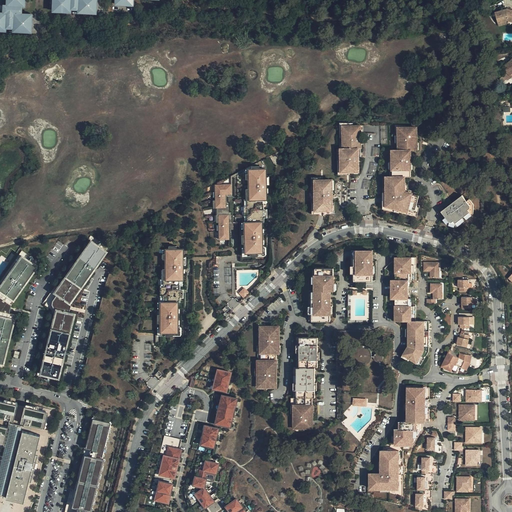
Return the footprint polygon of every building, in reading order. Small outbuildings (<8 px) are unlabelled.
[(97,0),(54,0),(54,11),(71,12),(71,9),(79,9),(79,12),(97,13),(97,0)] [(23,5),(8,5),(4,5),(4,9),(7,9),(7,13),(7,15),(15,16),(15,13),(22,13),(23,5)] [(495,13),(498,23),(507,21),(508,22),(511,23),(511,11),(507,9),(506,10),(495,13)] [(32,14),(22,13),(15,13),(15,16),(7,15),(7,13),(4,13),(0,12),(0,30),(6,31),(6,28),(14,28),(14,31),(32,32),(32,14)] [(511,60),(511,61),(511,62),(508,66),(507,65),(503,68),(505,69),(502,72),(504,74),(505,76),(508,74),(510,76),(511,73),(511,60)] [(353,176),(353,172),(343,172),(343,150),(345,150),(345,127),(355,127),(355,123),(340,124),(340,150),(339,150),(339,176),(353,176)] [(410,125),(395,125),(397,151),(390,151),(390,178),(384,178),(384,201),(383,211),(417,218),(420,207),(418,206),(420,197),(407,193),(406,178),(411,178),(412,170),(411,162),(411,152),(416,152),(416,146),(417,146),(418,143),(417,127),(410,128),(410,125)] [(355,127),(345,127),(345,150),(343,150),(343,172),(353,172),(360,172),(360,157),(357,157),(357,153),(360,153),(360,150),(362,150),(362,145),(360,145),(360,141),(362,141),(361,127),(355,127)] [(261,239),(261,232),(258,233),(257,229),(261,229),(261,222),(263,222),(263,218),(263,213),(259,213),(259,210),(263,210),(262,199),(265,199),(265,192),(261,192),(261,189),(265,189),(264,185),(264,177),(264,170),(258,170),(250,170),(247,170),(248,185),(248,187),(248,200),(246,200),(247,223),(244,223),(244,229),(244,232),(245,242),(245,248),(245,253),(262,252),(262,247),(261,244),(261,239)] [(336,203),(333,203),(333,210),(316,211),(316,180),(322,180),(322,177),(311,177),(312,215),(322,214),(336,214),(336,203)] [(322,180),(316,180),(316,211),(333,210),(333,203),(333,199),(330,199),(330,196),(333,195),(332,180),(322,180)] [(228,226),(228,222),(231,222),(230,185),(214,186),(214,193),(214,198),(215,202),(215,209),(218,209),(218,223),(218,225),(218,231),(219,240),(229,240),(228,226)] [(440,211),(444,218),(446,222),(453,224),(469,211),(469,209),(465,201),(461,195),(440,211)] [(446,222),(444,218),(441,219),(445,225),(454,227),(471,214),(472,204),(468,199),(465,201),(469,209),(469,211),(453,224),(446,222)] [(94,268),(106,249),(88,238),(76,256),(78,258),(77,259),(75,257),(52,293),(56,295),(52,300),(53,305),(55,309),(47,349),(49,349),(49,351),(47,350),(41,374),(62,379),(67,355),(66,354),(66,353),(68,353),(76,312),(69,311),(70,304),(93,269),(92,269),(93,267),(94,268)] [(265,256),(265,247),(262,247),(262,252),(245,253),(245,248),(242,248),(242,256),(265,256)] [(175,314),(174,310),(178,310),(178,304),(180,303),(180,299),(180,294),(177,294),(177,291),(180,291),(180,287),(180,281),(182,281),(182,274),(179,274),(179,271),(182,271),(182,270),(182,266),(182,258),(182,250),(176,251),(169,251),(165,251),(166,263),(166,268),(166,281),(163,281),(164,304),(161,304),(161,310),(161,313),(162,327),(162,329),(162,334),(178,334),(178,328),(178,326),(178,322),(178,314),(175,314)] [(367,281),(372,281),(372,273),(371,273),(371,265),(372,265),(372,251),(351,251),(351,252),(351,254),(351,259),(351,281),(355,281),(367,281)] [(18,287),(32,266),(14,255),(1,275),(3,276),(2,277),(0,276),(0,366),(1,366),(6,342),(5,342),(5,341),(6,341),(11,319),(9,319),(9,315),(4,314),(6,305),(5,305),(7,301),(8,302),(18,288),(17,287),(17,286),(18,287)] [(416,270),(416,269),(416,258),(397,258),(397,262),(395,262),(395,266),(396,266),(396,275),(396,281),(392,281),(392,284),(392,289),(392,294),(392,298),(395,298),(395,302),(396,305),(396,311),(416,311),(416,307),(416,298),(410,298),(410,291),(410,289),(410,287),(410,280),(416,280),(416,272),(416,270)] [(440,263),(425,263),(425,273),(431,272),(431,279),(440,278),(440,263)] [(309,291),(309,316),(309,318),(309,322),(331,321),(331,313),(329,313),(329,306),(331,306),(331,291),(331,283),(333,283),(333,269),(314,269),(311,269),(311,291),(309,291)] [(469,288),(469,283),(469,280),(459,280),(458,288),(460,288),(460,292),(469,292),(469,288)] [(427,299),(427,304),(436,303),(436,300),(443,299),(443,284),(431,284),(431,292),(433,293),(433,299),(427,299)] [(461,307),(470,307),(470,305),(471,305),(472,297),(461,297),(461,307)] [(416,311),(396,311),(396,321),(409,321),(409,337),(409,340),(409,346),(404,356),(420,364),(428,350),(428,337),(428,332),(428,321),(416,321),(416,311)] [(469,325),(470,320),(470,317),(459,317),(459,325),(461,325),(461,329),(469,328),(469,325)] [(258,324),(258,360),(276,360),(279,360),(279,326),(267,326),(265,326),(265,324),(258,324)] [(182,337),(181,328),(178,328),(178,334),(162,334),(162,329),(158,329),(159,337),(182,337)] [(468,343),(468,339),(469,335),(460,333),(460,338),(458,337),(457,345),(467,347),(468,343)] [(316,352),(317,352),(317,338),(306,338),(296,338),(296,367),(316,367),(317,367),(317,360),(316,360),(316,352)] [(366,348),(365,347),(363,347),(358,347),(355,348),(353,350),(351,354),(350,359),(351,363),(355,366),(359,368),(364,368),(367,366),(370,363),(372,359),(372,355),(371,353),(370,351),(369,350),(368,349),(366,348)] [(374,356),(374,358),(374,360),(375,362),(377,363),(379,363),(381,362),(382,360),(382,356),(381,355),(378,354),(377,354),(375,355),(374,356)] [(441,366),(441,367),(451,372),(452,370),(456,372),(459,368),(466,371),(470,362),(471,357),(460,355),(459,359),(448,354),(441,366)] [(255,360),(256,388),(268,388),(268,386),(273,386),(273,381),(276,381),(276,360),(258,360),(255,360)] [(377,368),(377,370),(378,372),(379,373),(381,374),(382,374),(384,373),(385,372),(386,370),(386,369),(386,367),(385,366),(383,365),(381,365),(379,365),(378,367),(377,368)] [(294,367),(294,399),(314,399),(316,399),(316,389),(314,389),(314,382),(316,382),(316,367),(296,367),(294,367)] [(228,391),(232,372),(220,369),(215,388),(228,391)] [(399,437),(424,435),(424,431),(424,426),(425,422),(428,422),(428,402),(429,388),(410,388),(410,393),(407,393),(407,403),(407,411),(407,422),(403,422),(403,426),(399,426),(399,430),(398,430),(398,434),(395,434),(394,437),(398,437),(399,437)] [(479,398),(481,398),(481,391),(466,391),(465,402),(479,402),(479,398)] [(232,416),(234,407),(236,408),(239,398),(226,395),(224,405),(222,404),(220,414),(222,414),(219,423),(232,426),(234,417),(232,416)] [(293,399),(293,429),(314,429),(314,422),(312,422),(312,414),(314,414),(314,399),(294,399),(293,399)] [(353,399),(352,406),(366,407),(367,399),(353,399)] [(0,400),(0,416),(16,420),(20,403),(7,400),(6,401),(4,401),(1,401),(0,400)] [(22,422),(44,427),(44,426),(46,417),(48,410),(26,405),(22,422)] [(472,411),(472,405),(459,406),(459,420),(474,420),(474,411),(472,411)] [(91,511),(105,457),(104,456),(107,443),(114,416),(94,411),(71,503),(68,502),(65,511),(91,511)] [(0,440),(6,442),(9,443),(12,429),(10,428),(10,426),(0,423),(0,440)] [(216,447),(220,428),(208,425),(203,444),(216,447)] [(25,429),(10,426),(10,428),(12,429),(9,443),(6,442),(0,466),(0,477),(0,478),(0,479),(0,495),(6,497),(7,494),(22,431),(24,432),(25,429)] [(8,497),(26,502),(31,482),(33,482),(40,455),(38,454),(43,434),(25,429),(24,432),(22,431),(7,494),(9,495),(8,497)] [(481,430),(466,431),(466,440),(481,440),(481,432),(481,430)] [(399,437),(398,437),(398,445),(391,445),(390,446),(398,445),(405,445),(406,452),(415,452),(424,435),(399,437)] [(435,454),(444,454),(443,446),(436,446),(435,437),(428,437),(428,450),(435,450),(435,454)] [(398,445),(390,446),(390,451),(384,452),(384,463),(383,471),(383,474),(375,475),(375,478),(371,478),(370,486),(371,490),(382,490),(390,490),(390,493),(390,494),(404,497),(405,460),(410,460),(413,455),(415,452),(406,452),(405,445),(398,445)] [(176,467),(179,458),(181,459),(183,449),(170,446),(168,456),(166,455),(164,464),(166,465),(163,474),(176,477),(178,468),(176,467)] [(477,467),(477,464),(477,458),(480,458),(480,452),(469,452),(469,458),(467,458),(467,468),(477,467)] [(423,457),(423,474),(426,474),(434,474),(438,474),(438,466),(431,466),(431,457),(423,457)] [(216,481),(220,463),(208,460),(206,470),(204,469),(202,469),(200,477),(199,476),(198,480),(196,479),(195,484),(205,487),(206,487),(208,479),(216,481)] [(419,490),(424,490),(426,490),(426,482),(434,482),(434,474),(426,474),(426,478),(419,478),(419,490)] [(471,477),(459,477),(460,482),(457,482),(457,491),(468,491),(468,488),(468,482),(471,482),(471,477)] [(170,502),(174,483),(162,480),(158,499),(170,502)] [(216,501),(206,487),(205,487),(197,493),(200,497),(201,498),(202,497),(205,502),(204,503),(207,507),(216,501)] [(417,495),(417,510),(424,511),(424,507),(425,507),(425,498),(432,498),(432,490),(426,490),(424,490),(424,494),(417,495)] [(228,506),(232,511),(236,511),(244,507),(238,498),(228,506)] [(467,511),(467,506),(470,505),(470,500),(458,500),(458,505),(456,505),(455,511),(467,511)]
